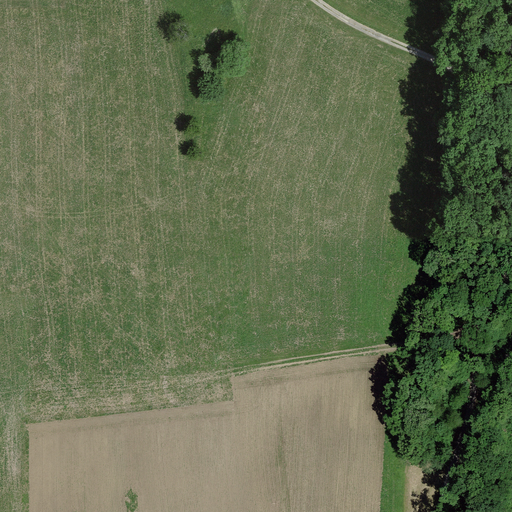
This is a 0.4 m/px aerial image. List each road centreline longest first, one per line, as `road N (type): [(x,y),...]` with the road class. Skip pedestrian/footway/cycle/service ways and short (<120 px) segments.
road 1 (unclassified): [(443,511),(485,312),(511,267)]
road 2 (track): [(316,0),(511,101)]
